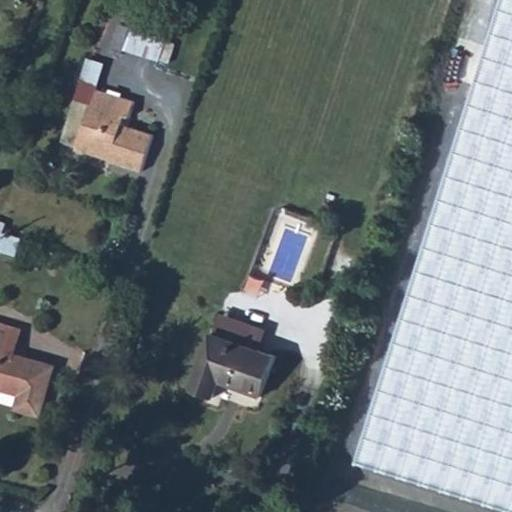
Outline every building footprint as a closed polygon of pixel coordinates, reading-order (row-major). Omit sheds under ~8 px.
[(511,511),(511,0),(504,0),(476,89),(350,467),(498,511),(511,511)] [(130,27),(120,24),(112,51),(122,54),(123,49),(160,60),(160,59),(166,40),(130,27)] [(170,62),(176,43),(166,40),(160,59),(170,62)] [(455,80),(475,82),(480,45),(459,43),(455,80)] [(130,117),(135,101),(98,89),(93,104),(91,103),(77,148),(96,154),(99,145),(114,149),(111,159),(110,161),(143,171),(154,134),(123,124),(125,115),(130,117)] [(99,145),(96,154),(111,159),(114,149),(99,145)] [(0,230),(0,243),(0,248),(16,253),(21,238),(4,232),(0,230)] [(220,313),(213,333),(260,349),(267,330),(220,313)] [(3,331),(6,323),(0,321),(0,388),(20,394),(16,408),(41,415),(50,383),(55,365),(14,353),(19,336),(3,331)] [(19,336),(21,328),(6,323),(3,331),(19,336)] [(277,355),(260,349),(213,333),(212,332),(192,389),(214,397),(220,380),(263,395),(277,355)]
